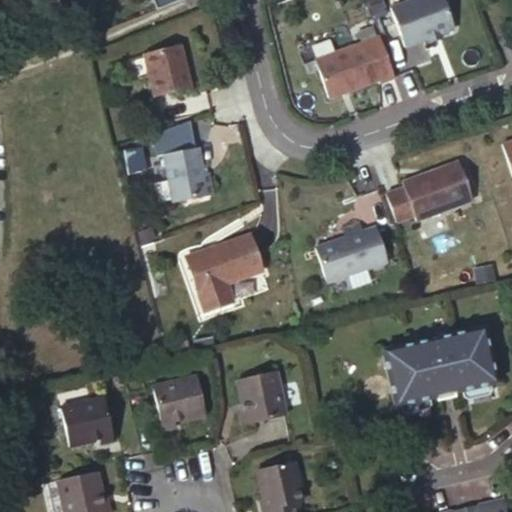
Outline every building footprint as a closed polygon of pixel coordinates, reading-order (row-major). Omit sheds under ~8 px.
[(151,0),(155,10),(181,0),(151,0)] [(453,29),(442,0),(413,0),(390,9),(403,47),(453,29)] [(393,77),(379,37),(314,60),(327,98),(377,80),(378,83),(393,77)] [(153,98),(189,88),(178,47),(141,57),(153,98)] [(511,143),(501,147),(511,179),(511,143)] [(201,174),(196,148),(162,155),(171,203),(211,195),(206,173),(201,174)] [(470,200),(457,161),(426,172),(427,175),(401,185),(414,219),(470,200)] [(314,248),(325,281),(386,260),(374,227),(361,232),(358,223),(342,229),(345,237),(314,248)] [(199,252),(184,257),(201,311),(229,302),(223,284),(260,272),(249,237),(209,249),(210,252),(200,255),(199,252)] [(479,326),(377,349),(390,405),(434,395),(435,398),(450,395),(449,392),(493,382),(479,326)] [(245,424),(284,416),(274,372),(235,380),(240,403),(245,424)] [(203,416),(195,376),(151,386),(159,425),(173,422),(203,416)] [(111,436),(103,397),(59,407),(67,446),(97,439),(111,436)] [(239,425),(245,424),(240,403),(235,404),(239,425)] [(173,422),(159,425),(160,431),(174,428),(173,422)] [(112,442),(111,436),(97,439),(98,445),(112,442)] [(258,499),(261,511),(298,511),(298,507),(297,502),(302,501),(293,461),(254,470),(261,498),(258,499)] [(96,473),(58,481),(59,482),(64,511),(103,511),(102,502),(100,494),(96,473)] [(64,511),(59,482),(49,484),(54,511),(64,511)] [(109,511),(106,493),(100,494),(102,502),(103,511),(109,511)] [(505,511),(502,497),(434,511),(505,511)]
